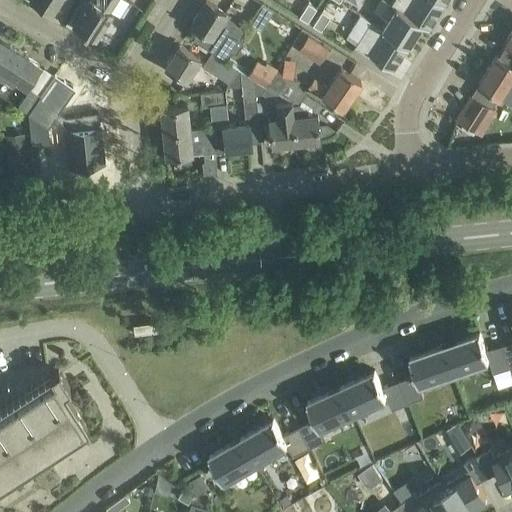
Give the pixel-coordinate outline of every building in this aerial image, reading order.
[(34,0),(39,3),(39,4),(50,11),(50,10),(52,11),(58,0),(34,0)] [(87,0),(72,24),(95,38),(112,11),(109,9),(115,0),(96,0),(96,1),(94,0),(87,0)] [(207,0),(205,0),(191,23),(199,28),(192,38),(226,59),(232,50),(236,52),(243,41),(240,39),(246,29),(224,15),(226,12),(207,0)] [(329,15),(338,0),(337,0),(328,0),(322,10),(329,15)] [(439,0),(393,0),(391,3),(396,5),(421,21),(429,26),(444,2),(439,0)] [(261,29),(274,9),(263,2),(250,22),(261,29)] [(408,44),(421,21),(396,5),(381,27),(408,44)] [(370,20),(355,45),(393,69),(408,44),(381,27),(370,20)] [(506,43),(498,55),(511,64),(511,29),(504,42),(506,43)] [(299,49),(319,62),(328,48),(308,35),(299,49)] [(0,74),(2,76),(19,51),(0,39),(0,74)] [(179,43),(164,66),(187,80),(199,61),(201,57),(179,43)] [(229,85),(239,69),(207,49),(201,57),(199,61),(229,81),(229,85)] [(19,51),(2,76),(13,84),(16,80),(26,87),(40,65),(19,51)] [(511,64),(498,55),(497,54),(478,83),(511,104),(511,64)] [(282,77),(294,79),(297,61),(285,59),(282,77)] [(258,61),(250,74),(255,77),(267,85),(275,73),(258,61)] [(314,79),(309,86),(342,108),(361,80),(341,66),(326,88),(314,79)] [(249,76),(239,69),(229,85),(229,86),(242,85),(246,121),(228,123),(226,102),(210,104),(212,125),(215,149),(215,148),(224,147),(225,149),(252,146),(249,122),(259,121),(256,94),(255,77),(250,74),(249,76)] [(286,80),(275,73),(267,85),(255,77),(256,94),(262,93),(268,97),(270,117),(268,117),(271,144),(296,141),(292,98),(279,90),(286,80)] [(17,105),(28,112),(48,125),(75,88),(55,74),(40,94),(30,87),(19,103),(17,105)] [(322,105),(286,80),(279,90),(292,98),(296,141),(320,138),(317,112),(322,105)] [(202,105),(210,104),(226,102),(224,91),(200,93),(202,105)] [(471,94),(457,116),(483,133),(497,111),(471,94)] [(160,106),(163,130),(190,127),(187,103),(160,106)] [(83,114),(66,115),(69,145),(71,165),(102,161),(99,126),(84,127),(83,114)] [(212,125),(190,127),(163,130),(165,155),(215,150),(215,149),(212,125)] [(25,142),(7,144),(9,168),(27,166),(25,142)] [(157,320),(133,323),(134,333),(158,330),(157,320)] [(481,331),(446,343),(455,370),(490,358),(494,371),(510,366),(504,343),(487,348),(481,331)] [(455,370),(446,343),(411,355),(417,373),(400,379),(409,402),(425,395),(420,382),(455,370)] [(0,481),(86,426),(63,390),(70,386),(58,368),(0,405),(0,481)] [(393,408),(409,402),(400,379),(383,386),(376,369),(342,385),(354,410),(387,395),(393,408)] [(354,410),(342,385),(308,400),(315,415),(299,423),(310,446),(326,439),(320,426),(354,410)] [(274,417),(242,436),(256,460),(287,442),(294,455),(310,446),(299,423),(282,432),(274,417)] [(463,423),(467,433),(476,429),(477,426),(474,418),(463,423)] [(446,427),(457,449),(470,443),(459,421),(446,427)] [(224,479),(256,460),(242,436),(210,454),(224,479)] [(511,446),(495,454),(491,447),(478,454),(489,475),(501,469),(508,485),(511,484),(511,486),(511,446)] [(467,489),(489,475),(478,454),(465,461),(470,468),(445,483),(443,479),(436,483),(453,511),(470,511),(476,509),(473,505),(476,503),(467,489)] [(369,483),(378,478),(372,464),(362,469),(369,483)] [(198,493),(209,487),(201,474),(191,480),(198,493)] [(453,511),(436,483),(417,495),(415,492),(403,501),(410,511),(453,511)] [(183,490),(179,496),(189,502),(193,496),(183,490)] [(125,493),(116,500),(120,507),(130,500),(125,493)] [(109,511),(113,511),(120,507),(116,500),(106,508),(109,511)] [(392,511),(410,511),(403,501),(391,510),(392,511)]
